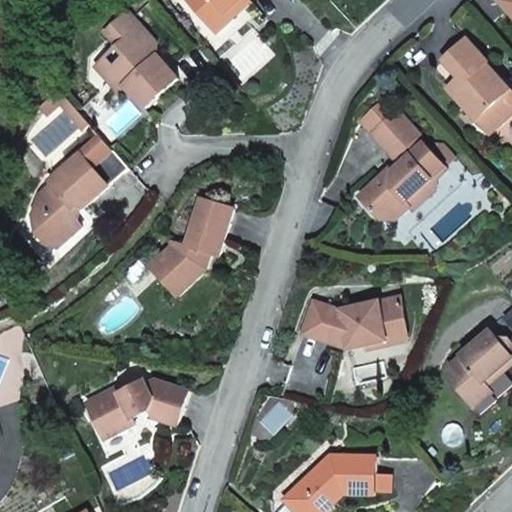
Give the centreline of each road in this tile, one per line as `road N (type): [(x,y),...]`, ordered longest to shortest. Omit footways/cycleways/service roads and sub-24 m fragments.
road 1 (residential): [(315,151),(198,511)]
road 2 (residential): [(420,0),(361,55),(315,151)]
road 3 (residential): [(315,151),(256,142),(198,149),(160,166)]
